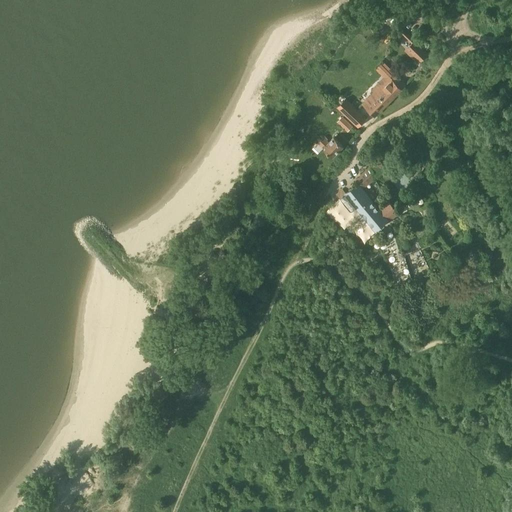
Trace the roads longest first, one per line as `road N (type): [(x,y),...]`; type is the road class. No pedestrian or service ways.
road 1 (track): [(295,264),(177,511)]
road 2 (track): [(511,40),(458,41),(420,98),(374,127),(318,198)]
